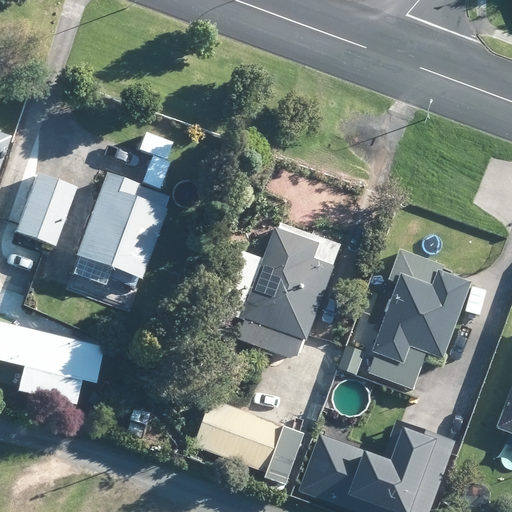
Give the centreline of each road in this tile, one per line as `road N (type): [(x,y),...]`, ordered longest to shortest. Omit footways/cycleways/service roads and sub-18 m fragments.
road 1 (secondary): [(231,0),(390,58)]
road 2 (secondary): [(390,58),(511,102)]
